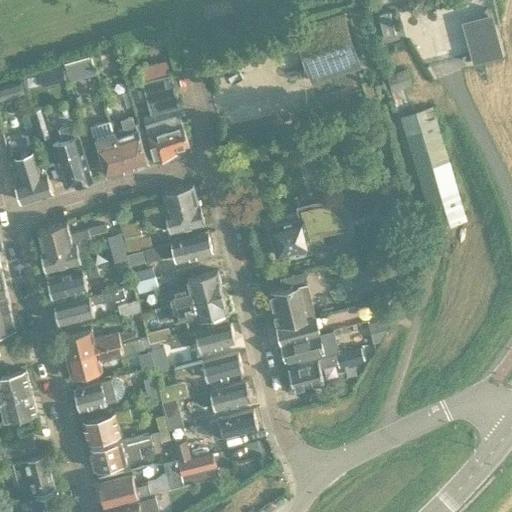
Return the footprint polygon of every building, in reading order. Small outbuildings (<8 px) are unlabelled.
[(492,51),(495,50),(497,56),(499,56),(486,7),(484,8),(487,20),(469,24),(476,51),(463,55),(464,60),(492,53),(492,51)] [(390,11),(378,14),(384,37),(396,34),(390,11)] [(345,16),(298,31),(314,83),(362,68),(345,16)] [(105,49),(93,53),(97,64),(109,60),(105,49)] [(92,55),(65,63),(69,77),(95,69),(92,55)] [(392,89),(411,83),(407,69),(388,75),(392,89)] [(139,128),(141,135),(149,161),(156,159),(176,153),(174,147),(189,142),(184,123),(183,124),(177,104),(179,104),(177,98),(176,95),(173,82),(172,79),(170,73),(170,72),(143,80),(144,80),(152,111),(143,114),(147,126),(139,128)] [(0,82),(0,96),(22,90),(18,77),(0,82)] [(43,104),(29,109),(38,135),(51,131),(43,104)] [(432,107),(402,116),(433,223),(464,214),(432,107)] [(124,126),(115,128),(128,168),(149,161),(141,135),(139,128),(137,122),(134,123),(132,115),(122,118),(124,126)] [(110,120),(91,126),(96,142),(97,141),(107,174),(128,168),(115,128),(113,129),(110,120)] [(63,139),(53,142),(66,184),(76,181),(76,184),(92,179),(78,134),(74,122),(59,127),(63,139)] [(34,149),(14,156),(22,179),(16,181),(22,200),(53,190),(47,171),(44,163),(39,164),(34,149)] [(200,203),(198,203),(193,182),(163,190),(166,202),(145,207),(150,226),(167,221),(170,230),(205,221),(200,203)] [(301,203),(304,216),(269,225),(277,255),(294,251),(295,255),(312,250),(312,249),(320,247),(314,225),(330,221),(324,197),(301,203)] [(43,250),(91,237),(96,236),(93,228),(88,229),(88,227),(70,231),(68,220),(38,229),(43,249),(43,250)] [(172,240),(145,247),(138,220),(121,224),(131,262),(175,251),(177,258),(213,250),(208,232),(172,240)] [(105,223),(88,227),(88,229),(93,228),(96,236),(107,233),(105,223)] [(111,251),(124,246),(120,230),(107,234),(111,251)] [(93,248),(91,237),(43,250),(43,249),(41,250),(46,269),(82,260),(80,252),(93,248)] [(416,269),(410,245),(394,249),(400,272),(416,269)] [(114,261),(117,270),(129,268),(126,258),(114,261)] [(97,264),(48,277),(52,296),(88,287),(86,277),(99,273),(97,264)] [(189,284),(159,292),(163,305),(179,301),(223,290),(218,269),(188,276),(189,284)] [(159,285),(156,276),(136,281),(139,291),(159,285)] [(269,291),(278,325),(315,315),(307,282),(269,291)] [(0,309),(11,306),(5,286),(0,287),(0,309)] [(123,286),(104,291),(54,303),(59,322),(95,313),(92,303),(106,300),(106,301),(126,296),(123,286)] [(163,305),(156,307),(159,319),(173,315),(182,313),(183,318),(186,317),(197,314),(198,318),(228,311),(223,290),(179,301),(163,305)] [(118,304),(121,315),(140,310),(137,299),(118,304)] [(386,299),(372,302),(375,315),(389,311),(386,299)] [(11,306),(0,309),(0,331),(16,327),(11,306)] [(145,317),(156,314),(154,307),(143,310),(145,317)] [(278,325),(282,342),(320,332),(315,315),(278,325)] [(381,339),(389,326),(387,318),(369,323),(373,341),(381,339)] [(236,340),(231,321),(168,337),(171,347),(197,339),(200,349),(236,340)] [(138,337),(135,327),(119,331),(119,330),(94,337),(92,327),(62,334),(67,355),(138,337)] [(320,332),(282,342),(286,359),(324,349),(322,340),(330,338),(328,330),(320,332)] [(141,336),(138,337),(67,355),(73,376),(102,368),(100,359),(144,347),(141,336)] [(162,346),(152,349),(154,358),(164,356),(162,346)] [(360,347),(342,352),(345,364),(364,359),(360,347)] [(243,369),(239,350),(203,359),(203,360),(174,367),(177,376),(205,368),(208,378),(243,369)] [(318,359),(288,366),(294,388),(324,380),(321,367),(338,362),(335,352),(317,356),(318,359)] [(0,398),(32,390),(26,369),(12,372),(7,371),(6,374),(0,375),(0,398)] [(154,375),(144,377),(150,400),(160,397),(160,396),(154,375)] [(111,377),(75,386),(81,408),(117,398),(117,397),(119,395),(121,392),(122,389),(122,386),(121,383),(118,380),(115,379),(112,378),(111,377)] [(251,398),(246,379),(210,389),(197,392),(201,405),(214,401),(215,407),(251,398)] [(188,393),(185,382),(161,387),(164,400),(188,393)] [(37,412),(32,390),(0,398),(0,413),(3,412),(4,420),(37,412)] [(163,401),(171,428),(190,423),(187,411),(181,412),(177,397),(163,401)] [(130,407),(83,419),(89,440),(120,432),(117,421),(132,417),(130,407)] [(224,436),(258,427),(253,408),(209,419),(214,437),(224,435),(224,436)] [(164,413),(156,415),(160,429),(168,427),(164,413)] [(153,441),(170,437),(168,427),(151,432),(153,441)] [(136,436),(90,447),(96,468),(127,460),(127,459),(141,455),(139,444),(152,441),(150,432),(136,436)] [(34,436),(0,444),(0,457),(37,449),(34,436)] [(174,442),(178,459),(191,456),(187,439),(174,442)] [(216,464),(213,451),(202,454),(179,461),(182,473),(216,464)] [(34,491),(55,485),(47,452),(13,461),(19,483),(31,480),(34,491)] [(177,458),(164,461),(170,486),(183,483),(181,474),(177,458)] [(132,473),(99,481),(105,503),(138,495),(132,473)] [(61,511),(57,492),(35,498),(35,499),(22,502),(24,511),(61,511)] [(106,508),(106,511),(142,511),(139,500),(106,508)]
